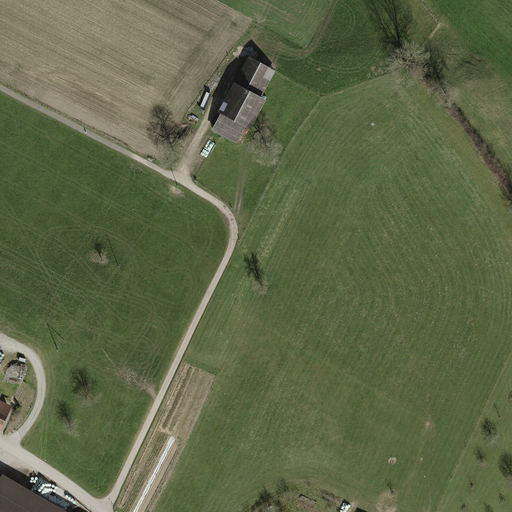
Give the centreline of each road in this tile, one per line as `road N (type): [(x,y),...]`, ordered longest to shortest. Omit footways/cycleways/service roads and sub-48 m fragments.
road 1 (track): [(102,511),(233,237),(215,199),(177,179)]
road 2 (track): [(177,179),(0,85)]
road 3 (residential): [(0,443),(102,511)]
